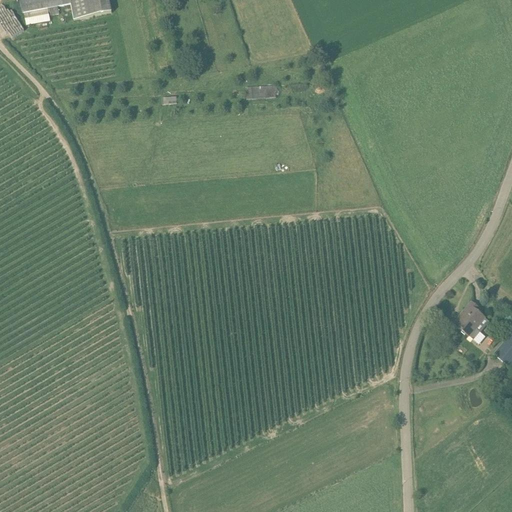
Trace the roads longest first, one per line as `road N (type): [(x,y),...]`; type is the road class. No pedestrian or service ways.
road 1 (track): [(165,511),(131,314),(91,180),(54,104),(0,46)]
road 2 (unclassified): [(405,511),(407,352),(431,299),(481,239),(511,158)]
